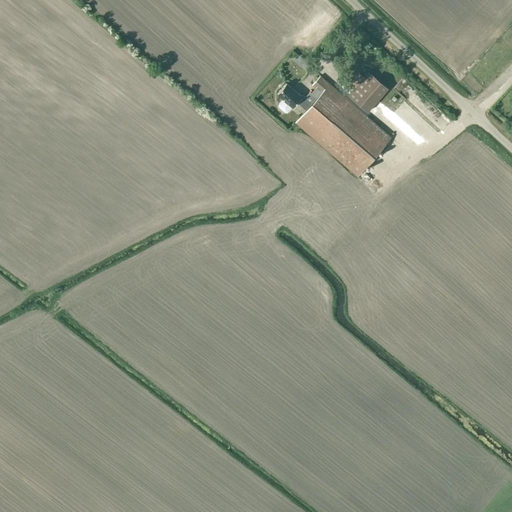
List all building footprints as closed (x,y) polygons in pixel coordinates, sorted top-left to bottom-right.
[(307,64),(296,56),(283,74),(294,83),(307,64)] [(383,83),(386,79),(377,71),(373,75),(368,71),(363,77),(358,72),(348,84),(353,89),(348,95),(367,112),(388,88),(383,83)] [(295,122),(357,176),(391,137),(320,75),(312,84),(315,87),(311,92),(309,91),(304,98),(302,97),(302,96),(286,83),(277,93),(283,98),(278,104),(278,106),(285,112),(287,112),(292,106),(293,107),(297,102),(306,109),(295,122)] [(385,114),(418,147),(432,132),(436,136),(443,129),(445,131),(452,124),(405,77),(391,91),(400,100),(385,114)] [(370,202),(374,211),(381,209),(377,199),(370,202)] [(298,225),(303,231),(320,215),(315,209),(298,225)] [(328,221),(317,226),(321,234),(332,229),(328,221)] [(315,249),(321,242),(316,237),(310,243),(315,249)]
